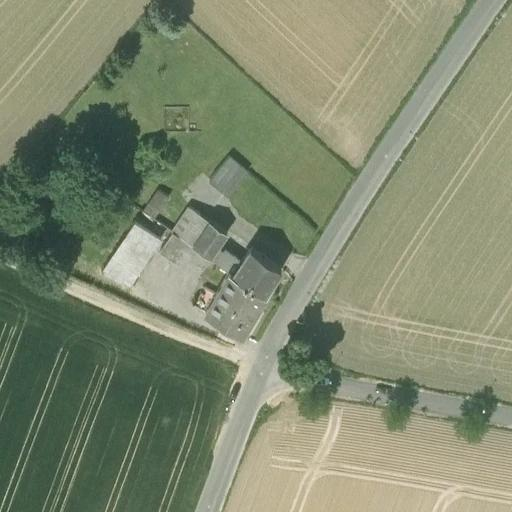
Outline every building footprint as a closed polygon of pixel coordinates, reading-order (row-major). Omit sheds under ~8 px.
[(230,156),(210,179),(228,194),(248,172),(230,156)] [(161,187),(144,212),(153,218),(170,193),(161,187)] [(227,230),(190,205),(173,231),(210,256),(230,270),(234,272),(242,259),(225,248),(223,250),(216,246),(227,230)] [(135,220),(101,270),(130,284),(161,238),(135,220)] [(210,256),(173,231),(159,251),(197,276),(210,256)] [(281,266),(251,246),(242,259),(234,272),(265,293),(281,266)] [(234,272),(230,270),(215,297),(203,290),(194,304),(240,334),(265,293),(234,272)]
